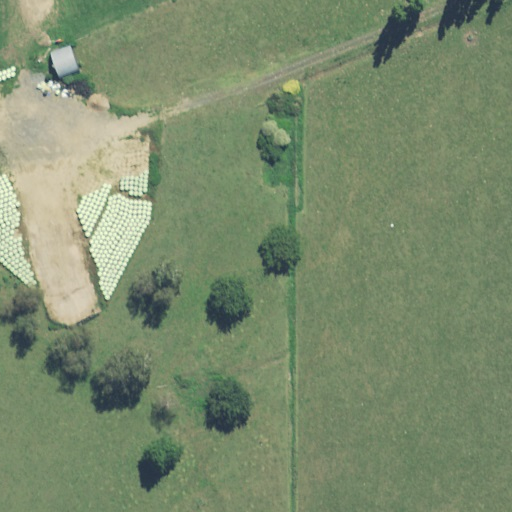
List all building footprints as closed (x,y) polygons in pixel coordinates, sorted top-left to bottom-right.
[(223,150),(209,110),(76,155),(84,181),(80,182),(84,193),(88,192),(90,200),(119,191),(120,194),(177,173),(175,168),(223,150)] [(0,215),(14,211),(29,207),(27,200),(4,121),(0,121),(0,215)] [(63,145),(59,145),(57,146),(54,147),(53,148),(51,150),(50,152),(49,154),(48,157),(48,159),(48,162),(49,164),(50,166),(52,168),(54,170),(56,171),(58,172),(60,172),(63,173),(65,172),(68,171),(70,170),(72,169),(73,167),(74,165),(75,163),(76,160),(76,158),(76,155),(75,153),(74,151),(72,149),(70,147),(68,146),(66,145),(64,145),(63,145)] [(168,263),(146,197),(141,198),(139,192),(124,197),(148,270),(168,263)] [(109,358),(145,344),(103,232),(127,223),(117,195),(56,218),(109,358)] [(20,227),(53,217),(48,201),(29,207),(14,211),(19,228),(20,227)] [(0,215),(0,233),(16,229),(19,228),(14,211),(0,215)] [(35,225),(26,228),(18,230),(17,231),(34,282),(36,281),(55,337),(71,331),(90,325),(54,218),(35,225)] [(0,292),(0,294),(32,283),(34,282),(17,231),(0,237),(0,292)]
